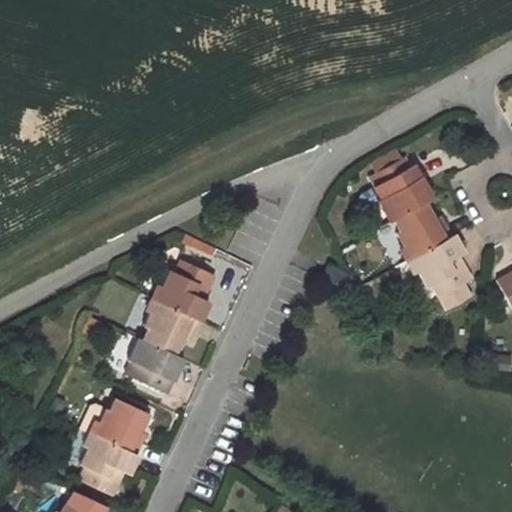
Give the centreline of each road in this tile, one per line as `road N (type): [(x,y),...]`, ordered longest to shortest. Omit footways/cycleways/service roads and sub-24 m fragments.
road 1 (residential): [(327,158),(164,511)]
road 2 (residential): [(0,314),(225,192),(327,158)]
road 3 (residential): [(327,158),(469,81)]
